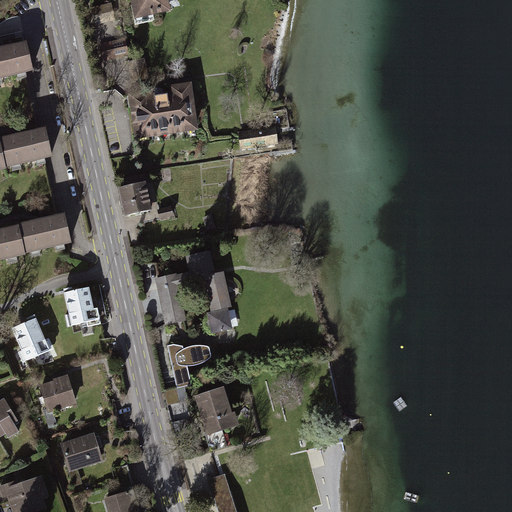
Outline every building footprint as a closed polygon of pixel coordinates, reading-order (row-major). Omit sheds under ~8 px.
[(171,0),(129,0),(133,17),(173,8),(171,0)] [(99,28),(108,74),(129,70),(131,78),(149,74),(146,59),(131,62),(127,38),(118,39),(111,6),(95,9),(99,28)] [(27,41),(0,46),(0,76),(33,70),(27,41)] [(173,92),(131,98),(137,137),(199,128),(192,81),(172,84),(173,92)] [(47,126),(0,136),(0,166),(53,155),(47,126)] [(278,132),(242,134),(242,146),(279,145),(278,132)] [(147,180),(121,184),(126,213),(152,209),(147,180)] [(66,211),(0,225),(0,255),(72,240),(66,211)] [(211,254),(187,259),(193,286),(205,284),(211,282),(209,277),(216,276),(211,254)] [(179,274),(156,278),(164,324),(186,321),(179,274)] [(211,282),(205,284),(212,314),(208,315),(213,335),(233,330),(228,310),(233,309),(224,274),(216,276),(209,277),(211,282)] [(90,286),(64,292),(72,326),(97,320),(90,286)] [(37,319),(12,329),(26,362),(51,351),(37,319)] [(175,346),(167,347),(177,390),(193,386),(188,368),(193,368),(199,367),(206,365),(211,361),(213,358),(210,349),(207,348),(201,347),(193,347),(184,350),(184,348),(175,346)] [(335,396),(329,369),(307,373),(314,409),(324,407),(322,399),(335,396)] [(69,375),(40,384),(48,412),(77,403),(69,375)] [(226,387),(194,396),(201,420),(208,419),(212,433),(242,425),(238,411),(233,412),(226,387)] [(171,406),(189,401),(186,390),(168,395),(171,406)] [(4,399),(0,401),(0,439),(6,436),(8,440),(23,431),(4,399)] [(96,433),(61,442),(68,471),(104,462),(96,433)] [(41,474),(0,487),(0,488),(4,499),(8,497),(13,511),(28,511),(46,507),(42,497),(48,495),(41,474)] [(220,477),(209,481),(218,511),(235,511),(225,476),(220,477)] [(139,511),(133,490),(105,498),(109,511),(139,511)]
